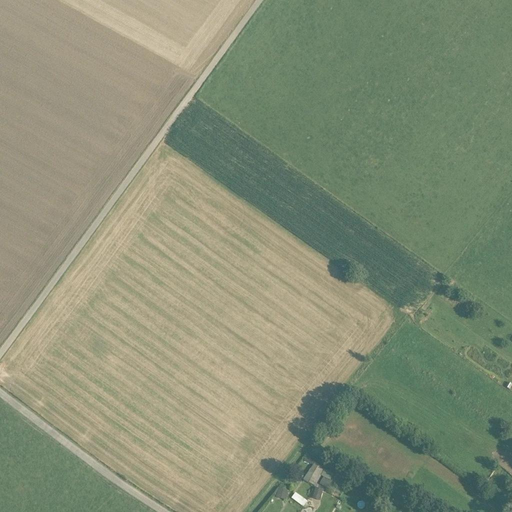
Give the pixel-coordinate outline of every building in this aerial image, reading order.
[(507,456),(500,466),(503,468),(510,459),(507,456)] [(316,461),(304,478),(316,485),(318,481),(324,468),(326,466),(316,461)] [(334,473),(324,468),(318,481),(328,486),(334,473)] [(288,489),(280,487),(278,496),(286,498),(288,489)] [(321,487),(314,487),(313,499),(321,499),(321,487)] [(307,501),(296,491),(291,497),(302,507),(307,501)]
